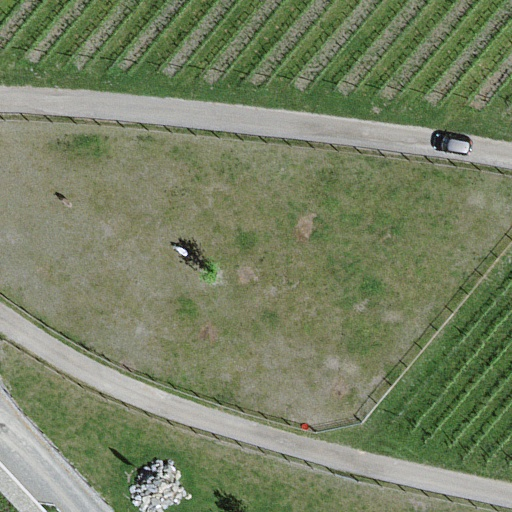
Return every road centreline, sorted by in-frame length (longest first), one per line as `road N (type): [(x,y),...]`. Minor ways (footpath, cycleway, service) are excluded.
road 1 (track): [(0,332),(76,370),(282,444),(511,501)]
road 2 (track): [(0,100),(511,167)]
road 3 (track): [(0,406),(93,511)]
